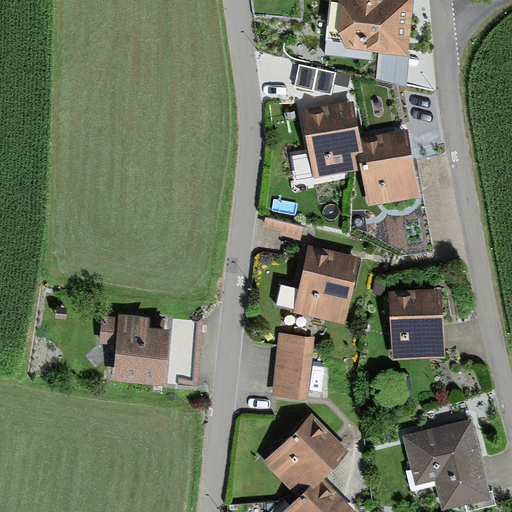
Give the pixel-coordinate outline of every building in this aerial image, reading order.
[(330,0),(326,40),(344,42),(347,48),(379,52),(408,56),(409,51),(412,0),(330,0)] [(408,56),(379,52),(377,80),(407,87),(410,51),(409,51),(408,56)] [(296,87),(331,94),(336,73),(301,65),(296,87)] [(314,177),(360,168),(358,157),(363,156),(360,139),(353,102),(302,112),(314,177)] [(360,168),(367,205),(422,194),(409,129),(360,139),(363,156),(358,157),(360,168)] [(304,226),(266,217),(264,226),(281,231),(280,235),(300,240),(304,226)] [(360,257),(307,245),(298,288),(281,285),(276,306),(292,309),(291,313),(345,324),(360,257)] [(443,285),(387,289),(392,354),(447,350),(443,285)] [(114,375),(167,378),(171,320),(151,319),(151,311),(117,309),(117,314),(101,313),(100,339),(116,340),(114,375)] [(313,337),(279,333),(272,396),(306,400),(313,337)] [(315,414),(266,462),(300,495),(313,482),(316,485),(324,476),(351,450),(315,414)] [(473,415),(403,434),(416,481),(434,476),(443,506),(464,500),(467,510),(498,501),(473,415)] [(357,511),(359,511),(324,476),(316,485),(313,482),(300,495),(283,511),(357,511)]
